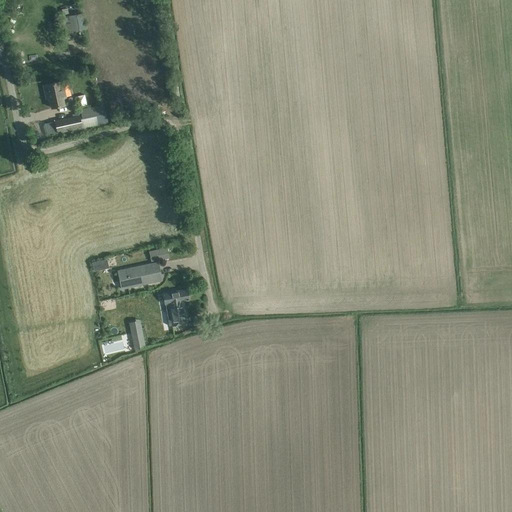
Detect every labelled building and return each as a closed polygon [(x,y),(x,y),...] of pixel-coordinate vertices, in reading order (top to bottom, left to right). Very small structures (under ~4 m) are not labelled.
[(60,32),(87,29),(85,13),(58,17),(60,32)] [(52,108),(64,105),(62,98),(66,97),(62,81),(43,85),(45,95),(49,94),(52,108)] [(86,104),(84,94),(74,97),(77,106),(86,104)] [(72,117),(55,121),(57,132),(72,129),(74,137),(84,135),(83,131),(82,127),(84,126),(82,115),(72,117)] [(47,134),(56,132),(53,121),(44,124),(47,134)] [(167,247),(149,251),(151,261),(169,257),(167,247)] [(92,261),(94,271),(110,267),(107,258),(92,261)] [(157,262),(118,270),(122,289),(161,280),(157,262)] [(171,292),(163,294),(164,302),(166,309),(169,326),(171,325),(186,322),(183,300),(188,299),(187,289),(178,291),(171,292)] [(140,319),(129,321),(134,349),(145,347),(140,319)]
